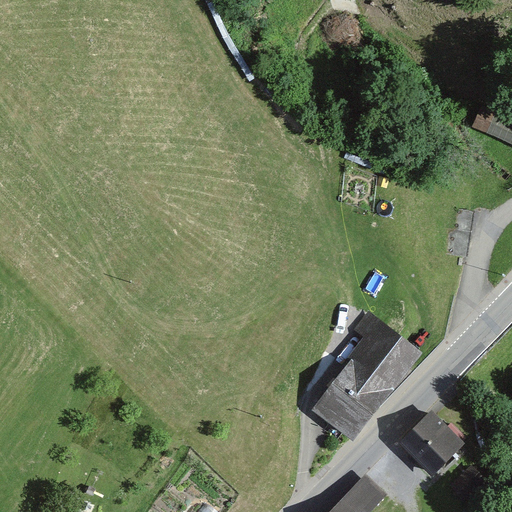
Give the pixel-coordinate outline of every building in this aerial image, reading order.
[(511,121),(481,107),(474,125),(511,144),(511,121)] [(468,257),(475,211),(453,208),(446,254),(468,257)] [(366,339),(352,357),(394,390),(422,353),(369,311),(354,330),(366,339)] [(352,357),(312,410),(354,441),(394,390),(352,357)] [(432,410),(400,442),(433,475),(465,443),(432,410)] [(366,475),(331,511),(371,511),(387,495),(366,475)]
